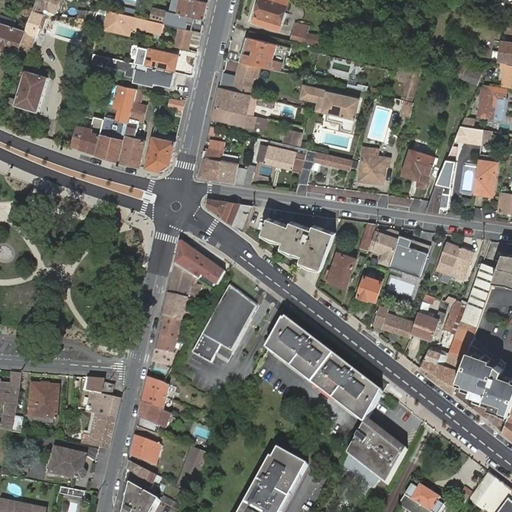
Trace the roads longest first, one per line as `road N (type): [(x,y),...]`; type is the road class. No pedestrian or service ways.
road 1 (secondary): [(511,460),(189,213)]
road 2 (residential): [(190,197),(209,188),(511,231)]
road 3 (tertiary): [(180,188),(224,0)]
road 4 (secondary): [(0,145),(158,198)]
road 5 (tertiary): [(168,220),(136,370)]
road 6 (tertiary): [(136,370),(105,511)]
road 7 (residential): [(0,361),(136,370)]
